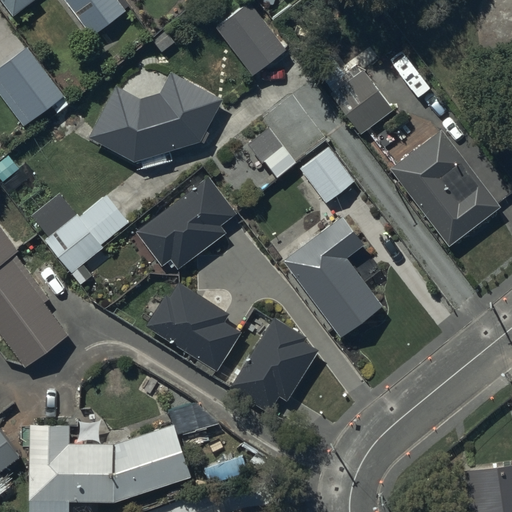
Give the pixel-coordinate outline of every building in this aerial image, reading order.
[(0,0),(13,17),(35,0),(0,0)] [(118,0),(64,0),(92,38),(127,11),(118,0)] [(0,46),(0,59),(18,83),(16,84),(31,105),(57,85),(18,33),(0,46)] [(363,70),(330,95),(360,135),(395,110),(363,70)] [(116,86),(87,138),(134,164),(200,142),(223,100),(171,73),(160,94),(140,99),(116,86)] [(268,128),(247,145),(262,165),(284,149),(268,128)] [(442,129),(389,170),(449,248),(500,208),(442,129)] [(328,147),(300,169),(326,204),(355,182),(328,147)] [(171,268),(174,266),(178,270),(227,233),(222,226),(237,215),(208,178),(136,233),(162,267),(167,263),(171,268)] [(40,209),(31,216),(48,237),(44,240),(81,285),(93,274),(84,263),(103,247),(101,245),(129,222),(106,195),(80,216),(59,192),(50,200),(46,195),(35,204),(40,209)] [(329,225),(282,262),(341,339),(384,307),(348,259),(365,245),(342,215),(329,225)] [(0,226),(0,334),(25,368),(68,336),(44,304),(50,299),(16,253),(19,252),(0,226)] [(165,295),(144,326),(189,355),(186,360),(213,377),(241,333),(224,322),(230,314),(179,282),(170,297),(165,295)] [(287,402),(318,351),(304,343),(307,337),(274,317),(230,390),(270,414),(279,398),(287,402)] [(29,425),(28,511),(69,511),(69,503),(115,503),(192,478),(173,425),(114,446),(114,445),(70,444),(70,425),(29,425)] [(0,428),(0,495),(10,487),(0,473),(22,457),(0,428)] [(511,511),(511,463),(463,471),(468,511),(511,511)]
